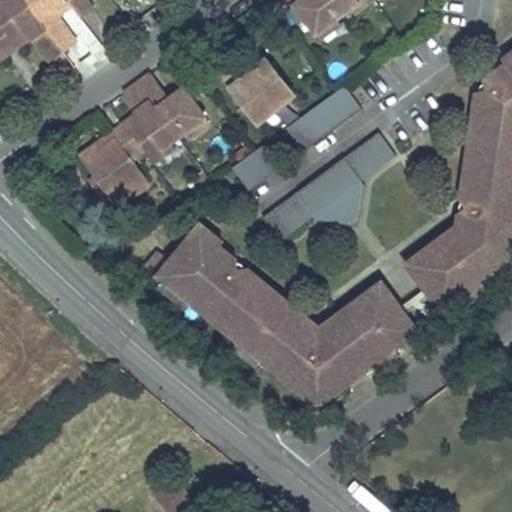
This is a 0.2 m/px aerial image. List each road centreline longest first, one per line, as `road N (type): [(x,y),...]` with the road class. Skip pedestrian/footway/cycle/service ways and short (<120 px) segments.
road 1 (secondary): [(0,214),(201,403),(297,477)]
road 2 (residential): [(270,201),(474,54),(482,0)]
road 3 (residential): [(0,161),(226,0)]
road 4 (residential): [(511,314),(297,477)]
